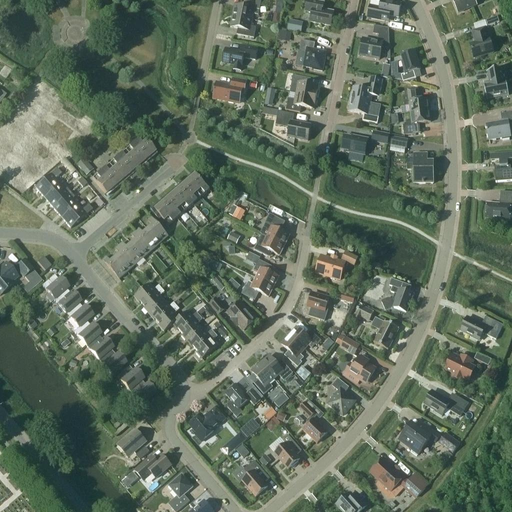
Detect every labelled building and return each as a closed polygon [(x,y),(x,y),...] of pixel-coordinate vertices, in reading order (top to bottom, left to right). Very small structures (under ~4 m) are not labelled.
[(232,17),(252,21),(253,15),(258,16),(261,0),(247,0),(246,8),(234,6),(232,17)] [(324,3),(308,0),(307,0),(305,12),(312,13),(310,23),(331,27),(334,12),(323,10),(324,3)] [(371,0),(370,6),(367,18),(385,22),(389,23),(390,17),(398,18),(401,5),(399,4),(399,2),(398,0),(397,0),(391,0),(390,3),(381,1),(375,0),(371,0)] [(458,13),(477,6),(474,0),(454,0),(453,1),(458,13)] [(283,2),(276,1),(274,12),(281,13),(283,2)] [(279,25),(281,13),(274,12),(272,23),(279,25)] [(251,27),(252,21),(232,17),(230,28),(238,29),(236,35),(254,39),(256,28),(251,27)] [(498,17),(485,21),(487,27),(499,23),(498,17)] [(286,30),(301,34),(303,23),(289,20),(286,30)] [(362,39),(359,56),(379,60),(382,48),(389,49),(389,29),(374,26),(373,34),(379,36),(377,42),(362,39)] [(474,59),(493,53),(489,39),(485,28),(472,32),(475,43),(470,45),(474,59)] [(280,31),(278,41),(289,43),(291,34),(280,31)] [(312,70),(322,72),(324,62),(323,62),(325,52),(314,50),(315,43),(301,41),(299,52),(306,53),(303,67),(313,69),(312,70)] [(255,61),(257,49),(242,46),(241,53),(225,50),(223,63),(233,65),(232,70),(241,72),(243,58),(255,61)] [(414,72),(419,70),(414,51),(401,55),(406,74),(401,76),(403,83),(416,79),(414,72)] [(490,85),(484,86),(487,100),(509,96),(506,82),(504,82),(501,69),(487,72),(490,85)] [(292,82),(289,93),(296,95),(316,98),(318,91),(316,90),(317,87),(305,84),(307,78),(293,76),(292,82)] [(351,93),(349,99),(371,104),(372,96),(379,98),(383,81),(369,78),(367,90),(353,87),(352,94),(351,93)] [(217,84),(214,99),(235,103),(240,104),(242,93),(244,93),(246,82),(233,79),(232,87),(217,84)] [(1,89),(0,89),(0,94),(13,104),(20,94),(5,83),(1,89)] [(268,89),(267,97),(274,99),(275,90),(268,89)] [(404,107),(401,107),(402,114),(410,113),(429,111),(428,100),(420,101),(418,89),(407,90),(408,92),(408,97),(403,97),(404,102),(404,107)] [(0,109),(5,114),(13,104),(0,94),(0,109)] [(288,99),(286,111),(300,114),(301,107),(313,110),(313,106),(314,106),(316,98),(296,95),(295,101),(288,99)] [(48,98),(40,108),(55,119),(59,114),(63,110),(48,98)] [(349,106),(348,112),(364,115),(362,121),(377,124),(378,124),(381,106),(371,104),(349,99),(348,105),(349,106)] [(40,108),(33,117),(48,129),(51,124),(55,119),(40,108)] [(63,110),(59,114),(66,119),(69,114),(63,110)] [(406,125),(403,126),(404,136),(416,134),(415,124),(431,123),(429,111),(410,113),(411,121),(406,121),(406,125)] [(311,126),(304,125),(293,122),(294,115),(278,112),(275,126),(289,128),(287,138),(308,142),(311,126)] [(486,125),(489,141),(502,138),(502,141),(510,139),(509,137),(510,137),(508,121),(511,120),(511,112),(501,114),(502,122),(486,125)] [(392,115),(393,125),(401,124),(401,115),(392,115)] [(33,117),(26,126),(41,138),(44,133),(48,129),(33,117)] [(51,124),(48,129),(54,134),(57,129),(51,124)] [(26,126),(19,136),(34,147),(38,141),(41,138),(26,126)] [(371,142),(387,145),(389,135),(373,132),(371,142)] [(44,133),(41,138),(47,143),(51,138),(44,133)] [(133,143),(148,161),(156,153),(141,136),(133,143)] [(345,136),(342,151),(349,152),(349,153),(350,153),(348,160),(363,163),(364,156),(368,139),(352,136),(352,138),(345,136)] [(41,138),(38,141),(45,146),(47,143),(41,138)] [(408,141),(392,138),(391,145),(406,148),(408,141)] [(13,140),(5,150),(20,161),(23,157),(27,151),(13,140)] [(140,168),(148,161),(133,143),(124,150),(140,168)] [(391,145),(390,152),(405,155),(406,148),(391,145)] [(131,175),(140,168),(124,150),(116,157),(131,175)] [(508,168),(507,161),(511,160),(511,153),(491,155),(491,162),(500,162),(500,169),(495,169),(496,184),(511,182),(511,171),(511,172),(511,168),(508,168)] [(414,184),(433,184),(433,163),(427,163),(427,155),(407,155),(407,156),(408,156),(408,170),(417,170),(417,183),(414,184)] [(23,157),(20,161),(26,165),(29,161),(23,157)] [(123,182),(131,175),(116,157),(108,164),(123,182)] [(64,159),(60,162),(65,168),(70,165),(64,159)] [(94,170),(84,159),(76,165),(86,177),(94,170)] [(44,162),(38,168),(44,173),(50,167),(44,162)] [(115,189),(123,182),(108,164),(100,171),(115,189)] [(58,169),(35,188),(44,198),(60,185),(55,179),(62,173),(58,169)] [(107,196),(115,189),(100,171),(92,178),(107,196)] [(187,181),(202,198),(210,191),(195,174),(187,181)] [(180,188),(194,205),(202,198),(187,181),(180,188)] [(60,185),(44,198),(53,208),(71,193),(68,189),(65,191),(60,185)] [(185,212),(194,205),(180,188),(171,196),(185,212)] [(511,208),(511,192),(501,192),(500,204),(487,203),(486,219),(500,220),(501,222),(507,222),(508,221),(510,221),(511,208)] [(71,193),(53,208),(62,219),(78,205),(73,199),(75,197),(71,193)] [(91,194),(86,198),(89,202),(94,197),(91,194)] [(177,219),(185,212),(171,196),(163,203),(177,219)] [(169,226),(177,219),(163,203),(154,210),(169,226)] [(78,205),(62,219),(71,229),(93,210),(89,205),(83,210),(78,205)] [(240,222),(245,212),(237,208),(233,218),(240,222)] [(263,229),(260,235),(262,236),(265,238),(266,237),(284,246),(289,236),(280,231),(285,222),(269,215),(262,228),(263,229)] [(151,217),(142,225),(153,239),(158,234),(162,231),(151,217)] [(142,225),(133,232),(144,246),(148,243),(153,239),(142,225)] [(162,231),(158,234),(163,240),(167,237),(162,231)] [(133,232),(124,239),(126,242),(135,253),(140,249),(144,246),(133,232)] [(227,241),(236,245),(240,237),(231,233),(227,241)] [(256,244),(253,250),(267,257),(270,251),(279,256),(284,246),(266,237),(265,238),(262,236),(257,245),(256,244)] [(126,242),(117,249),(129,263),(133,260),(137,256),(135,253),(126,242)] [(148,243),(144,246),(150,252),(153,249),(148,243)] [(144,246),(140,249),(145,255),(150,252),(144,246)] [(117,249),(108,256),(120,270),(125,266),(129,263),(117,249)] [(341,261),(354,267),(358,258),(345,252),(341,261)] [(249,254),(246,261),(257,266),(254,271),(258,273),(255,278),(273,287),(278,277),(269,273),(272,267),(259,261),(260,259),(249,254)] [(108,256),(99,264),(110,278),(114,275),(120,270),(108,256)] [(337,262),(338,259),(331,256),(330,260),(321,257),(316,273),(340,281),(345,264),(337,262)] [(37,263),(45,272),(50,267),(42,258),(37,263)] [(133,260),(129,263),(134,269),(138,266),(133,260)] [(32,271),(24,261),(15,269),(23,279),(24,278),(32,271)] [(219,274),(222,267),(209,261),(206,268),(219,274)] [(129,263),(125,266),(130,272),(134,269),(129,263)] [(18,278),(6,264),(1,268),(0,267),(0,296),(13,285),(12,283),(18,278)] [(29,284),(23,289),(28,294),(42,282),(41,281),(32,271),(24,278),(29,284)] [(114,275),(110,278),(115,284),(120,281),(114,275)] [(54,301),(66,290),(69,288),(60,278),(57,280),(54,276),(41,287),(54,301)] [(218,277),(213,281),(222,292),(227,287),(218,277)] [(246,286),(242,295),(255,301),(259,293),(268,298),(273,287),(255,278),(252,284),(248,282),(246,286)] [(406,313),(413,294),(401,290),(403,284),(392,279),(389,286),(392,287),(391,292),(395,294),(392,300),(388,299),(381,302),(385,312),(393,308),(406,313)] [(232,280),(228,284),(237,291),(240,287),(232,280)] [(139,303),(141,306),(160,289),(157,285),(153,290),(148,284),(133,297),(139,304),(139,303)] [(160,289),(141,306),(143,308),(142,309),(148,315),(163,302),(158,296),(163,292),(160,289)] [(66,315),(78,305),(81,302),(72,292),(69,294),(66,290),(54,301),(66,315)] [(339,300),(353,305),(355,297),(341,293),(339,300)] [(309,317),(324,321),(328,308),(326,308),(329,299),(311,294),(308,307),(312,308),(309,317)] [(226,309),(216,298),(209,305),(218,316),(226,309)] [(163,302),(148,315),(153,321),(154,321),(156,323),(175,307),(172,303),(167,307),(163,302)] [(244,331),(256,321),(240,302),(228,313),(232,318),(230,321),(236,329),(239,326),(244,331)] [(78,329),(86,323),(93,316),(84,306),(81,309),(78,305),(66,315),(78,329)] [(374,313),(359,306),(353,318),(360,322),(362,319),(369,322),(374,313)] [(175,307),(156,323),(158,325),(157,326),(163,332),(171,325),(177,319),(173,314),(178,309),(175,307)] [(201,308),(195,313),(198,316),(204,311),(202,309),(201,308)] [(171,325),(176,331),(177,330),(179,333),(198,316),(195,313),(190,317),(186,312),(177,319),(171,325)] [(198,316),(179,333),(181,335),(180,336),(185,342),(201,329),(196,324),(201,320),(198,316)] [(380,331),(374,344),(388,351),(399,329),(385,322),(384,323),(375,318),(371,327),(380,331)] [(467,318),(461,331),(471,336),(470,337),(478,341),(482,333),(496,340),(503,326),(487,318),(483,326),(467,318)] [(37,327),(33,321),(28,325),(32,330),(37,327)] [(85,347),(98,336),(100,334),(92,324),(89,327),(86,323),(78,329),(73,333),(85,347)] [(50,338),(56,333),(53,328),(46,333),(50,338)] [(223,338),(228,334),(223,328),(218,332),(223,338)] [(289,336),(304,350),(308,346),(312,349),(315,345),(317,346),(321,341),(310,332),(306,336),(296,328),(289,336)] [(210,330),(205,334),(201,329),(185,342),(191,348),(192,348),(194,350),(213,334),(210,330)] [(213,334),(194,350),(196,353),(195,353),(201,360),(216,347),(211,341),(216,337),(213,334)] [(98,361),(110,350),(113,348),(104,338),(101,341),(98,336),(85,347),(98,361)] [(304,350),(289,336),(281,345),(291,353),(287,358),(298,368),(302,363),(300,362),(303,358),(300,355),(304,350)] [(336,344),(340,347),(345,339),(341,336),(336,344)] [(360,346),(346,338),(345,339),(340,347),(340,348),(354,357),(360,346)] [(334,344),(329,340),(322,348),(327,352),(334,344)] [(70,344),(67,341),(61,345),(64,349),(70,344)] [(110,350),(98,361),(111,377),(126,363),(117,353),(114,356),(110,350)] [(474,360),(488,367),(491,360),(477,353),(474,360)] [(464,359),(452,354),(444,370),(452,374),(450,378),(463,384),(465,380),(469,382),(476,368),(472,366),(474,361),(465,357),(464,359)] [(261,364),(274,380),(279,376),(284,382),(293,374),(281,361),(277,364),(270,356),(261,364)] [(75,369),(77,363),(71,360),(69,367),(75,369)] [(357,360),(346,377),(357,384),(360,379),(365,383),(373,370),(357,360)] [(269,384),(274,380),(261,364),(251,372),(258,380),(254,384),(264,396),(273,388),(269,384)] [(128,392),(140,381),(143,379),(135,369),(132,371),(128,367),(116,378),(128,392)] [(308,372),(302,379),(305,382),(311,375),(308,372)] [(338,379),(334,384),(332,386),(339,392),(329,405),(343,416),(355,402),(344,394),(349,388),(338,379)] [(140,381),(128,392),(140,406),(155,393),(147,383),(144,386),(140,381)] [(246,396),(236,385),(225,395),(232,403),(239,410),(240,409),(249,401),(254,406),(261,400),(252,391),(246,396)] [(469,404),(453,394),(448,402),(433,393),(426,405),(436,411),(435,413),(442,417),(447,409),(460,417),(469,404)] [(232,403),(227,408),(237,418),(243,413),(240,409),(239,410),(232,403)] [(316,413),(305,403),(299,409),(310,419),(316,413)] [(268,421),(276,414),(271,408),(263,416),(268,421)] [(196,435),(202,442),(214,432),(212,430),(224,420),(216,410),(204,420),(201,416),(190,425),(197,433),(196,435)] [(276,419),(284,423),(287,416),(279,413),(276,419)] [(318,444),(327,434),(313,420),(304,430),(318,444)] [(439,437),(419,422),(415,427),(411,424),(399,440),(413,450),(411,452),(417,457),(430,438),(436,442),(439,437)] [(146,443),(135,430),(117,446),(128,458),(146,443)] [(227,457),(247,440),(243,436),(242,436),(242,435),(241,433),(221,449),(227,457)] [(460,444),(446,433),(438,444),(453,454),(460,444)] [(274,454),(288,470),(300,460),(296,456),(301,451),(288,435),(282,440),(285,444),(274,454)] [(242,445),(237,450),(243,458),(249,453),(242,445)] [(149,452),(145,448),(136,456),(140,461),(149,452)] [(266,455),(259,461),(264,468),(271,462),(266,455)] [(148,460),(135,472),(143,481),(151,474),(156,479),(171,466),(162,456),(152,464),(148,460)] [(242,482),(256,498),(267,488),(264,484),(270,479),(254,461),(244,470),(249,476),(242,482)] [(393,469),(384,462),(373,474),(392,492),(398,485),(415,500),(429,486),(416,474),(407,483),(398,474),(400,471),(395,466),(393,469)] [(193,488),(181,475),(168,487),(177,497),(168,505),(174,511),(178,511),(190,502),(184,496),(193,488)] [(337,506),(342,511),(360,511),(367,506),(358,496),(353,500),(349,495),(337,506)] [(212,511),(204,501),(191,511),(212,511)]
